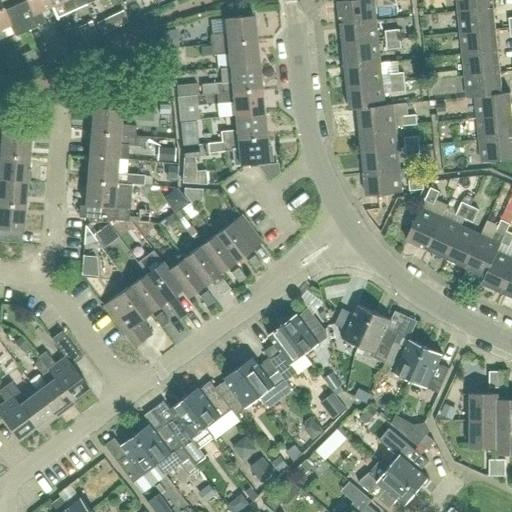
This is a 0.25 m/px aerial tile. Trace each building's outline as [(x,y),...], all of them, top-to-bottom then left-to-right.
[(41,12),(52,7),(48,0),(25,0),(26,1),(15,6),(27,32),(46,23),(41,12)] [(48,0),(52,7),(53,7),(58,18),(87,5),(84,0),(48,0)] [(357,0),(339,2),(341,24),(377,20),(374,0),(357,0)] [(457,0),(459,12),(495,8),(493,0),(457,0)] [(0,30),(11,26),(16,37),(27,32),(15,6),(4,11),(0,1),(0,30)] [(495,8),(459,12),(461,33),(497,29),(495,8)] [(211,45),(256,41),(253,16),(225,19),(226,33),(210,35),(211,45)] [(343,46),(379,42),(377,20),(341,24),(343,46)] [(461,33),(463,55),(499,51),(497,29),(461,33)] [(387,41),(401,39),(400,30),(386,32),(387,41)] [(402,49),(401,39),(387,41),(388,50),(402,49)] [(230,68),(259,65),(256,41),(211,45),(212,55),(228,54),(230,68)] [(343,46),(346,67),(381,63),(379,42),(343,46)] [(499,51),(463,55),(466,76),(501,72),(499,51)] [(348,89),(384,85),(381,63),(346,67),(348,89)] [(216,93),(217,94),(261,89),(259,65),(230,68),(220,69),(221,83),(201,85),(202,94),(216,93)] [(476,97),(503,94),(503,93),(501,72),(466,76),(468,98),(476,97)] [(391,75),(391,84),(405,82),(405,73),(391,75)] [(406,92),(405,82),(391,84),(392,93),(406,92)] [(358,110),(358,109),(386,106),(384,85),(348,89),(350,110),(358,110)] [(235,116),(264,113),(261,89),(217,94),(219,116),(235,114),(235,116)] [(476,97),(478,118),(511,114),(511,98),(511,93),(503,93),(503,94),(476,97)] [(360,131),(396,127),(394,105),(386,106),(358,109),(358,110),(360,131)] [(93,108),(91,133),(136,136),(136,135),(136,126),(121,125),(122,110),(93,108)] [(264,113),(235,116),(236,130),(221,132),(221,141),(222,142),(266,138),(264,113)] [(511,114),(478,118),(480,140),(511,136),(511,114)] [(417,115),(403,117),(404,126),(418,125),(417,115)] [(31,133),(20,132),(21,119),(0,117),(0,155),(29,158),(31,133)] [(362,153),(398,148),(396,127),(360,131),(362,153)] [(136,136),(91,133),(89,157),(118,159),(119,145),(144,147),(145,136),(136,135),(136,136)] [(196,144),(195,136),(181,138),(182,146),(196,144)] [(511,136),(480,140),(482,162),(511,158),(511,136)] [(405,138),(406,147),(420,146),(419,137),(405,138)] [(221,141),(207,143),(208,154),(232,151),(234,166),(269,162),(273,161),(271,147),(267,147),(266,138),(222,142),(221,141)] [(191,168),(207,157),(198,144),(182,155),(191,168)] [(421,155),(420,146),(406,147),(407,157),(421,155)] [(400,170),(398,148),(362,153),(365,174),(400,170)] [(0,179),(27,182),(29,158),(0,155),(0,179)] [(89,157),(87,181),(132,185),(132,184),(143,185),(144,176),(117,173),(118,159),(89,157)] [(400,170),(365,174),(367,196),(403,192),(400,170)] [(0,204),(25,206),(27,182),(0,179),(0,204)] [(411,191),(425,189),(424,180),(410,181),(411,191)] [(132,185),(87,181),(85,206),(102,207),(101,220),(129,222),(132,185)] [(431,189),(425,203),(407,241),(428,250),(442,217),(431,212),(440,193),(431,189)] [(502,244),(508,232),(511,222),(511,216),(504,212),(507,207),(496,202),(481,235),(482,235),(467,268),(486,277),(487,277),(498,252),(499,252),(502,244)] [(457,216),(464,219),(465,220),(471,207),(463,203),(457,216)] [(25,206),(0,204),(0,241),(3,242),(4,230),(23,231),(25,206)] [(462,226),(447,259),(467,268),(482,235),(481,235),(471,230),(480,211),(471,207),(465,220),(464,219),(461,226),(462,226)] [(242,215),(215,235),(235,263),(262,243),(242,215)] [(462,226),(461,226),(442,217),(428,250),(447,259),(462,226)] [(502,244),(510,248),(511,244),(511,233),(508,232),(502,244)] [(219,275),(235,263),(215,235),(199,247),(219,275)] [(219,275),(199,247),(183,259),(204,286),(219,275)] [(511,273),(511,257),(499,252),(498,252),(487,277),(486,277),(483,284),(503,293),(511,273)] [(255,271),(262,266),(255,256),(247,261),(255,271)] [(168,270),(167,270),(182,290),(188,298),(204,286),(183,259),(168,270)] [(166,302),(182,290),(167,270),(168,270),(162,262),(146,274),(166,302)] [(239,283),(246,278),(239,268),(231,273),(239,283)] [(511,273),(503,293),(511,297),(511,273)] [(146,274),(130,286),(151,313),(166,302),(146,274)] [(223,295),(230,289),(223,280),(216,285),(223,295)] [(144,319),(151,313),(130,286),(104,306),(135,348),(153,335),(145,325),(144,319)] [(200,297),(207,307),(215,301),(207,291),(200,297)] [(178,316),(185,311),(178,301),(170,306),(178,316)] [(359,348),(376,311),(375,311),(375,312),(358,305),(354,314),(343,309),(336,325),(347,330),(343,339),(359,346),(359,348)] [(283,324),(307,356),(306,354),(328,338),(326,331),(309,308),(300,315),(299,314),(284,324),(283,323),(283,324)] [(376,311),(359,348),(360,348),(360,347),(377,354),(375,358),(386,363),(395,344),(399,335),(388,330),(392,320),(376,313),(376,311)] [(162,328),(169,323),(162,313),(155,318),(162,328)] [(265,352),(270,358),(287,380),(296,373),(291,366),(305,355),(306,356),(307,356),(283,324),(282,324),(283,325),(269,336),(275,344),(265,352)] [(55,378),(72,400),(89,388),(72,366),(82,359),(62,332),(52,339),(65,357),(55,365),(45,351),(38,356),(41,360),(48,370),(55,379),(55,378)] [(406,349),(395,344),(386,363),(397,368),(394,373),(411,381),(410,382),(411,382),(411,381),(427,345),(426,347),(410,339),(406,349)] [(427,345),(411,381),(411,382),(411,383),(412,381),(439,394),(450,369),(439,364),(444,355),(427,347),(428,346),(427,345)] [(287,380),(270,358),(261,365),(254,357),(240,368),(239,366),(238,367),(262,398),(261,398),(267,406),(292,388),(287,380)] [(37,392),(56,418),(68,409),(66,405),(72,400),(55,378),(55,379),(48,370),(41,360),(35,365),(48,383),(37,392)] [(247,409),(261,398),(262,398),(238,367),(239,368),(224,379),(231,387),(221,395),(232,410),(236,414),(245,407),(247,409)] [(505,387),(505,371),(497,371),(498,387),(505,387)] [(19,406),(35,428),(41,423),(44,427),(56,418),(37,392),(25,401),(5,373),(0,376),(0,380),(5,387),(12,397),(13,396),(19,405),(19,406)] [(18,440),(35,428),(19,406),(19,405),(13,396),(12,397),(5,387),(0,390),(0,394),(6,402),(0,405),(0,419),(2,419),(18,440)] [(185,396),(185,397),(209,429),(208,428),(232,410),(221,395),(217,388),(207,396),(201,387),(186,398),(185,396)] [(471,393),(470,420),(497,420),(497,399),(498,399),(498,393),(471,393)] [(177,418),(167,425),(184,446),(193,439),(199,447),(213,436),(208,430),(209,429),(185,397),(184,397),(185,398),(171,409),(177,418)] [(497,399),(497,420),(497,426),(511,426),(511,399),(498,399),(497,399)] [(497,420),(470,420),(470,447),(497,447),(497,426),(497,420)] [(136,433),(159,465),(158,465),(164,473),(189,454),(183,446),(184,446),(167,425),(158,432),(152,424),(137,434),(136,433)] [(511,426),(497,426),(497,447),(497,453),(511,453),(511,426)] [(388,467),(389,468),(419,493),(418,492),(430,478),(422,471),(430,462),(389,428),(379,439),(400,456),(390,468),(388,467)] [(159,465),(136,433),(135,434),(136,435),(122,446),(128,454),(118,461),(134,483),(158,465),(159,465)] [(435,441),(427,435),(421,443),(428,449),(435,441)] [(203,445),(208,456),(223,449),(218,438),(203,445)] [(489,475),(497,475),(497,459),(489,459),(489,475)] [(505,475),(505,459),(497,459),(497,475),(505,475)] [(170,471),(178,480),(189,470),(181,461),(170,471)] [(358,482),(378,499),(390,509),(398,500),(406,507),(417,493),(419,494),(419,493),(389,468),(388,467),(388,468),(389,469),(381,479),(371,471),(358,482)] [(148,501),(156,511),(170,511),(173,511),(159,493),(148,501)] [(93,511),(94,511),(93,511),(82,498),(70,507),(63,497),(53,504),(59,511),(93,511)]
